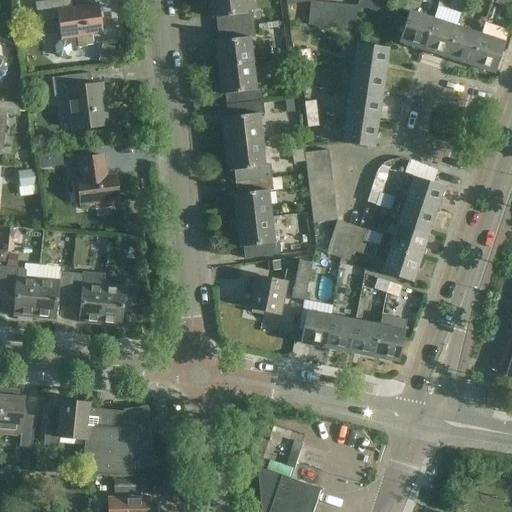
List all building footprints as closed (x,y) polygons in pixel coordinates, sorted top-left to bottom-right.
[(58,19),(61,37),(61,41),(58,41),(54,47),(55,53),(60,57),(67,56),(71,51),(70,48),(93,44),(91,32),(101,31),(98,5),(72,9),(70,0),(50,0),(34,2),(37,22),(58,19)] [(244,0),(209,0),(211,18),(215,17),(216,29),(252,25),(251,12),(246,13),(244,0)] [(384,2),(378,0),(358,0),(357,5),(380,13),(384,2)] [(511,0),(491,0),(491,1),(511,8),(511,0)] [(308,26),(319,27),(322,2),(310,1),(308,26)] [(322,2),(319,27),(331,28),(333,4),(322,2)] [(333,4),(331,28),(342,29),(345,5),(333,4)] [(345,5),(342,29),(354,30),(356,6),(345,5)] [(398,42),(422,50),(432,19),(408,11),(398,42)] [(432,19),(422,50),(446,58),(456,27),(432,19)] [(252,25),(216,29),(218,40),(214,41),(217,68),(252,63),(249,37),(254,37),(252,25)] [(456,27),(446,58),(469,65),(479,34),(456,27)] [(479,34),(469,65),(493,73),(503,42),(479,34)] [(356,44),(352,69),(383,74),(387,49),(356,44)] [(297,52),(299,64),(310,63),(308,50),(297,52)] [(252,63),(217,68),(220,94),(224,94),(226,105),(261,101),(260,88),(255,89),(252,63)] [(310,63),(299,64),(300,77),(311,75),(310,63)] [(352,69),(348,93),(380,98),(383,74),(352,69)] [(72,130),(106,125),(100,84),(91,85),(90,73),(51,78),(54,98),(67,96),(72,130)] [(348,93),(345,118),(376,122),(380,98),(348,93)] [(0,150),(2,151),(6,114),(18,115),(19,103),(0,101),(0,150)] [(261,101),(226,105),(227,117),(223,117),(226,144),(261,140),(258,114),(263,113),(261,101)] [(303,102),(305,115),(316,113),(315,101),(303,102)] [(316,113),(305,115),(306,127),(318,126),(316,113)] [(376,122),(345,118),(341,143),(373,148),(376,122)] [(261,140),(226,144),(229,171),(233,170),(234,182),(271,177),(269,165),(264,166),(261,140)] [(303,153),(305,165),(328,162),(327,150),(303,153)] [(80,205),(118,200),(114,174),(106,175),(104,155),(78,159),(81,179),(77,179),(80,205)] [(328,162),(305,165),(306,176),(330,173),(328,162)] [(33,170),(17,172),(19,189),(35,187),(33,170)] [(330,173),(306,176),(308,188),(331,185),(330,173)] [(271,177),(234,182),(236,193),(232,194),(235,221),(270,216),(267,191),(272,190),(271,177)] [(412,177),(404,201),(435,211),(442,187),(412,177)] [(374,178),(370,190),(380,193),(384,181),(374,178)] [(331,185),(308,188),(309,200),(333,197),(331,185)] [(380,193),(370,190),(366,202),(376,205),(380,193)] [(333,197),(309,200),(311,211),(334,208),(333,197)] [(404,201),(396,224),(427,234),(435,211),(404,201)] [(334,208),(311,211),(312,223),(336,220),(334,208)] [(270,216),(235,221),(239,247),(242,247),(244,259),(280,255),(278,241),(273,242),(270,216)] [(336,220),(329,243),(340,246),(347,224),(336,220)] [(340,246),(337,257),(348,260),(351,251),(361,254),(364,243),(355,239),(358,227),(347,224),(340,246)] [(396,224),(388,248),(419,258),(427,234),(396,224)] [(368,231),(358,227),(355,239),(364,243),(368,231)] [(340,246),(329,243),(326,253),(337,257),(340,246)] [(419,258),(388,248),(381,272),(411,282),(419,258)] [(247,308),(250,308),(249,312),(261,314),(261,311),(279,314),(283,295),(302,299),(309,262),(298,260),(296,272),(285,270),(282,282),(253,276),(247,308)] [(5,267),(3,293),(14,294),(12,316),(34,318),(37,278),(25,277),(26,271),(24,269),(5,267)] [(37,278),(34,318),(55,320),(57,298),(68,299),(69,299),(71,273),(59,272),(58,280),(37,278)] [(71,273),(69,299),(80,300),(78,322),(99,324),(103,285),(104,276),(104,274),(82,272),(82,274),(71,273)] [(103,285),(99,324),(121,326),(123,304),(134,305),(137,279),(125,278),(124,286),(103,285)] [(373,289),(385,293),(388,282),(376,279),(373,289)] [(388,282),(385,293),(396,296),(400,286),(388,282)] [(299,343),(324,348),(330,315),(305,310),(299,343)] [(330,315),(324,348),(348,352),(354,320),(330,315)] [(354,320),(348,352),(372,357),(379,324),(354,320)] [(379,324),(372,357),(398,362),(404,329),(379,324)] [(1,391),(0,400),(0,432),(20,434),(19,446),(31,447),(34,415),(22,414),(24,396),(18,396),(17,392),(1,391)] [(59,409),(46,408),(42,445),(57,447),(57,443),(84,446),(89,402),(60,399),(59,409)] [(84,446),(81,473),(131,476),(132,470),(156,466),(146,405),(122,409),(123,411),(88,408),(89,402),(84,446)] [(44,470),(45,456),(36,455),(34,470),(44,470)] [(311,511),(319,488),(257,467),(260,511),(311,511)] [(134,479),(113,479),(113,492),(134,492),(134,479)] [(156,511),(148,511),(147,496),(126,496),(126,497),(107,497),(107,511),(156,511)]
